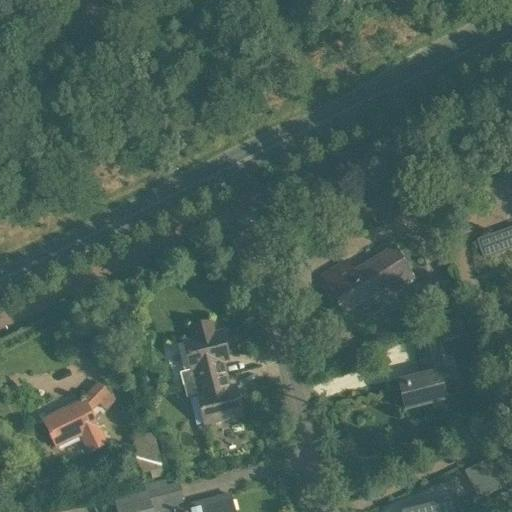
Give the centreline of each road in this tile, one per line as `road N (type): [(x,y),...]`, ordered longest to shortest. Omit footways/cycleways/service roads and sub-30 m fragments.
road 1 (residential): [(323,511),(243,201),(0,322)]
road 2 (primary): [(0,279),(511,28)]
